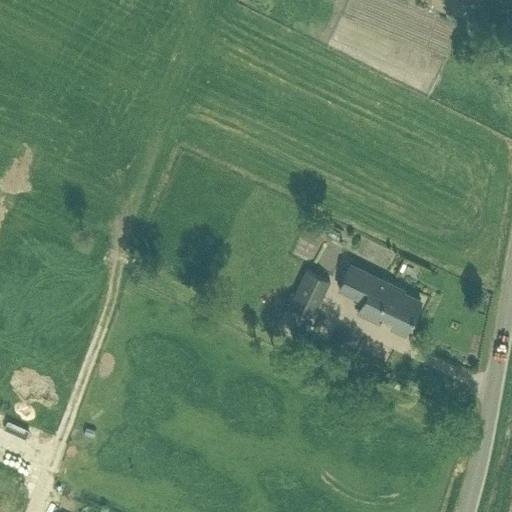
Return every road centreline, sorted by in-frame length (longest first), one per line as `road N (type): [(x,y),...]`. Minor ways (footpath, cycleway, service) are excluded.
road 1 (track): [(32,511),(117,280),(118,258),(0,201)]
road 2 (unclassified): [(463,511),(511,282)]
